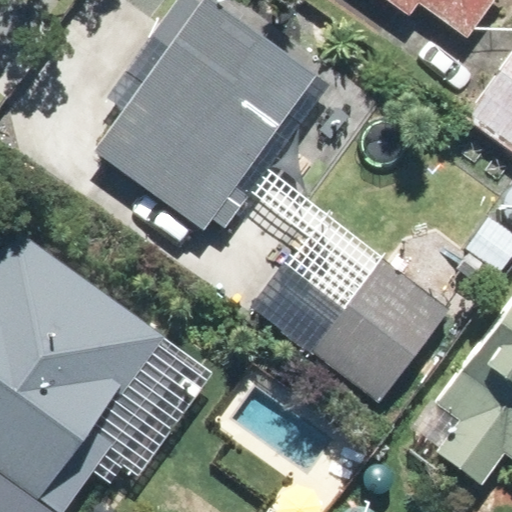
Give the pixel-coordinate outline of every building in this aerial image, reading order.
[(144,86),(94,155),(205,235),(213,224),(226,233),(273,168),(260,159),(319,79),(209,0),(207,0),(203,5),(195,0),(181,0),(127,74),(144,86)] [(382,0),(411,20),(420,8),(468,42),(498,0),(382,0)] [(511,60),(467,122),(511,154),(511,60)] [(0,511),(62,511),(116,435),(102,425),(171,328),(14,219),(0,238),(0,511)] [(314,358),(382,408),(453,311),(385,261),(314,358)] [(511,311),(439,408),(461,424),(438,455),(483,489),(507,457),(511,459),(511,311)]
